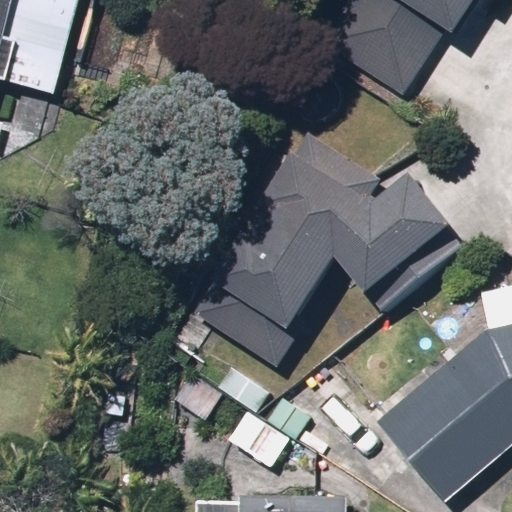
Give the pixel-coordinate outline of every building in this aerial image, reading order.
[(0,0),(0,142),(14,86),(80,102),(106,0),(0,0)] [(511,0),(438,0),(496,31),(511,0)] [(403,185),(321,136),(212,307),(299,363),(368,256),(398,283),(475,216),(442,161),(403,185)] [(511,278),(486,278),(436,328),(464,356),(396,424),(469,497),(511,454),(511,278)] [(363,511),(364,497),(201,493),(200,511),(363,511)]
